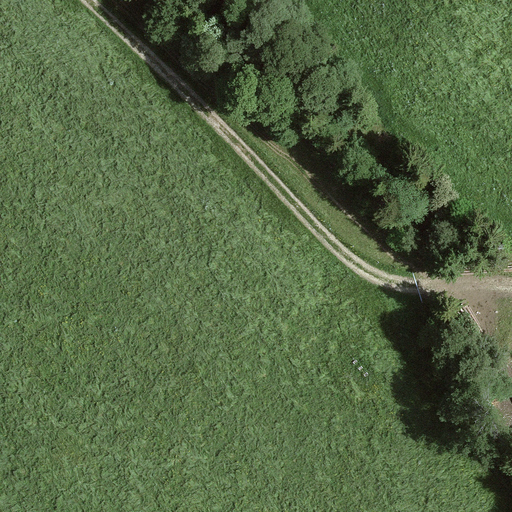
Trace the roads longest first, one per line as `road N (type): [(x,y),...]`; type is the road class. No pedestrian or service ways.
road 1 (track): [(349,263),(276,181),(84,0)]
road 2 (track): [(349,263),(405,285),(511,286)]
